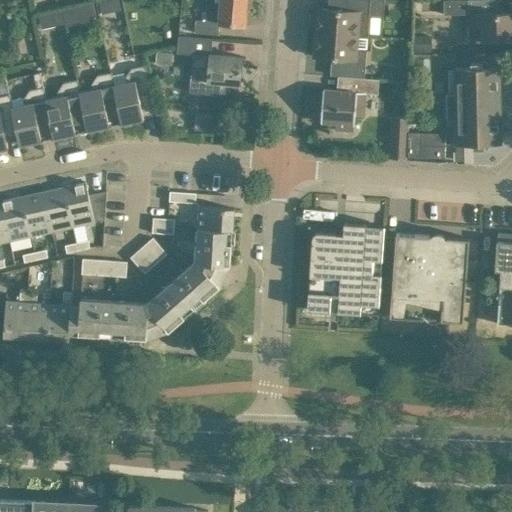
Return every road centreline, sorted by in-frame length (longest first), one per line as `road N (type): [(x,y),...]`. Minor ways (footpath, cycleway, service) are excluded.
road 1 (residential): [(266,432),(280,165)]
road 2 (secondary): [(266,432),(0,424)]
road 3 (secondary): [(511,440),(266,432)]
road 4 (residential): [(280,165),(511,187)]
road 5 (residential): [(280,165),(292,0)]
road 6 (residential): [(0,175),(141,146)]
road 7 (residential): [(141,146),(280,165)]
